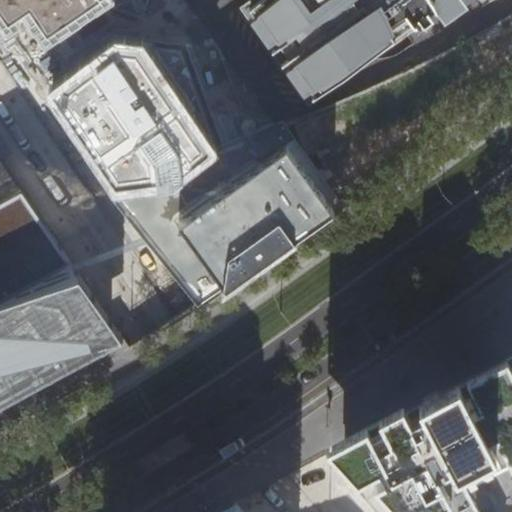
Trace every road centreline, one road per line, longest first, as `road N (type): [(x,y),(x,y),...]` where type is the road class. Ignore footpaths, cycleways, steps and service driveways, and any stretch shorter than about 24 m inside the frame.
road 1 (primary): [(511,183),(173,423),(26,511)]
road 2 (residential): [(0,92),(139,300),(313,511)]
road 3 (primary): [(110,511),(299,393),(511,240)]
